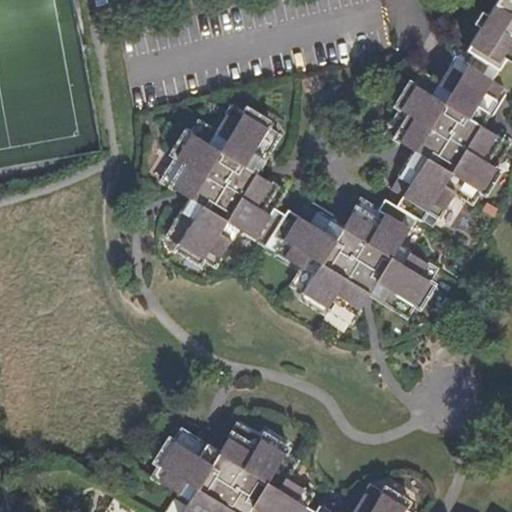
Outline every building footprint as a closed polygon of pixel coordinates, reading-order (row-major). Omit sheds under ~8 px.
[(511,0),(502,0),(475,45),(483,51),(507,66),(511,56),(511,0)] [(507,66),(483,51),(475,62),(465,55),(449,81),(433,70),(397,129),(425,147),(402,185),(414,193),(409,203),(425,214),(431,218),(438,207),(451,216),(467,188),(484,199),(511,154),(511,134),(487,119),(511,82),(500,77),(507,66)] [(276,244),(283,233),(291,220),(279,213),(283,206),(294,190),(265,172),(288,135),(242,106),(225,132),(209,122),(173,180),(202,197),(179,235),(224,264),(248,227),(276,244)] [(425,214),(409,203),(402,199),(394,211),(371,195),(352,226),(315,203),(308,215),(298,209),(295,213),(291,220),(283,233),(293,238),(286,250),(312,266),(303,282),(362,319),(379,290),(417,313),(446,264),(409,241),(425,214)] [(291,220),(295,213),(283,206),(279,213),(291,220)] [(323,511),(325,509),(316,502),(323,491),(298,476),(309,458),(248,421),(231,449),(193,426),(165,473),(202,496),(191,511),(323,511)] [(427,511),(429,510),(383,481),(363,511),(348,511),(330,501),(325,509),(323,511),(427,511)]
